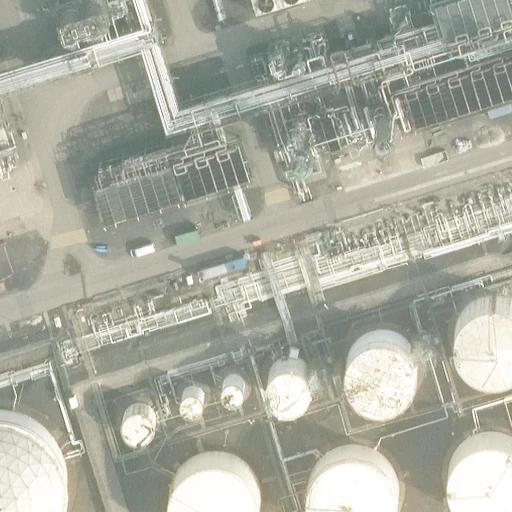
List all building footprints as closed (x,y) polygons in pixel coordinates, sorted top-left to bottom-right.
[(242,0),(250,23),(303,6),(301,0),(242,0)] [(511,52),(406,85),(416,120),(511,91),(511,52)] [(175,157),(186,192),(250,173),(239,138),(175,157)] [(171,159),(97,181),(95,182),(106,218),(182,194),(171,159)] [(511,296),(508,295),(501,294),(492,295),(484,297),(478,300),(472,304),(466,311),(462,317),(460,323),(459,332),(459,340),(461,347),(465,355),(470,361),(475,365),(483,370),(489,372),(497,373),(507,372),(511,369),(511,296)] [(422,363),(422,362),(421,356),(419,350),(416,343),(412,338),(407,333),(399,329),(394,327),(386,326),(380,326),(370,328),(364,332),(359,336),(355,341),(351,347),(349,354),(348,362),(349,369),(351,377),(354,382),(359,388),(364,393),(369,395),(375,398),(384,399),(389,399),(397,397),(404,394),(410,389),(415,384),(419,377),(421,370),(422,363)] [(314,376),(314,375),(313,368),(311,364),(308,360),(302,355),(294,353),(286,354),(282,356),(278,359),(275,362),(273,366),(271,371),(271,374),(272,382),(276,390),(279,393),(283,395),(288,397),(291,397),(295,397),(301,395),(308,391),(313,384),(314,380),(314,376)] [(249,384),(249,383),(248,379),(246,375),(242,372),(238,371),(233,371),(229,374),(225,378),(225,383),(225,387),(227,391),(231,394),(235,395),(239,395),(245,392),(248,388),(249,384)] [(209,393),(209,392),(209,388),(206,384),(203,382),(198,380),(193,381),(189,383),(186,388),(185,392),(186,396),(188,400),(192,403),(196,404),(201,404),(205,402),(208,398),(209,393)] [(160,421),(160,420),(158,412),(154,407),(151,404),(147,402),(140,401),(133,404),(128,407),(126,410),(124,414),(123,420),(125,427),(128,433),(132,436),(135,437),(142,438),(149,437),(154,433),(158,427),(160,421)] [(67,479),(67,478),(66,465),(62,451),(55,437),(47,427),(36,418),(25,412),(12,407),(3,406),(0,405),(0,511),(58,511),(61,507),(65,494),(67,479)] [(511,434),(506,432),(497,431),(490,431),(483,432),(475,435),(466,441),(461,446),(457,454),(454,463),(452,472),(453,480),(455,487),(460,495),(464,501),(470,506),(476,510),(482,511),(506,511),(511,509),(511,434)] [(400,488),(400,487),(399,478),(396,468),(392,461),(386,454),(380,450),(372,446),(362,443),(354,443),(346,444),(336,448),(329,453),(323,458),(318,465),(315,473),(313,481),(312,489),(314,498),(316,505),(320,511),(392,511),(393,511),(397,504),(399,496),(400,488)] [(262,494),(261,485),(259,476),(255,469),(249,462),(242,457),(235,453),(228,451),(218,449),(208,451),(201,453),(194,457),(188,462),(182,469),(178,476),(175,486),(174,494),(175,501),(177,509),(178,511),(258,511),(259,511),(261,503),(262,494)]
